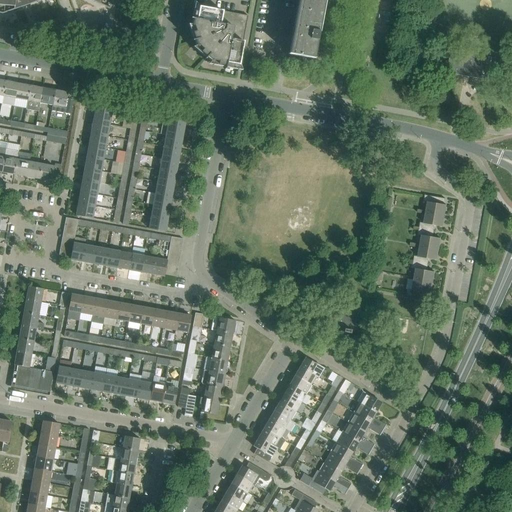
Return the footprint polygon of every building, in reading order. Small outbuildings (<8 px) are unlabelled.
[(90,0),(109,9),(114,0),(0,0),(0,13),(2,14),(41,0),(90,0)] [(288,54),(314,59),(324,0),(298,0),(289,54),(288,54)] [(246,30),(248,16),(199,7),(198,12),(194,11),(193,19),(190,18),(190,19),(193,19),(192,26),(193,26),(195,31),(192,33),(194,39),(191,40),(192,41),(195,40),(197,46),(198,46),(203,49),(200,52),(206,57),(204,59),(205,60),(206,57),(211,62),(213,60),(218,61),(217,65),(225,66),(224,69),(225,69),(226,66),(233,68),(234,64),(239,65),(243,42),(241,41),(244,29),(246,30)] [(470,53),(451,50),(447,73),(488,80),(492,57),(477,55),(477,54),(470,53)] [(5,81),(3,96),(15,98),(18,84),(5,81)] [(15,98),(28,100),(30,86),(18,84),(15,98)] [(30,86),(28,100),(26,110),(38,112),(40,103),(43,88),(30,86)] [(40,103),(52,105),(55,90),(43,88),(40,103)] [(73,100),(67,99),(68,93),(55,90),(52,105),(65,107),(64,111),(71,112),(73,100)] [(111,113),(113,101),(98,98),(95,111),(111,113)] [(95,111),(93,122),(109,125),(111,113),(95,111)] [(186,114),(170,112),(168,124),(184,126),(186,114)] [(93,122),(91,134),(107,137),(109,125),(93,122)] [(182,138),(184,126),(168,124),(166,135),(182,138)] [(48,128),(47,133),(47,135),(52,136),(60,137),(61,131),(48,128)] [(91,134),(89,145),(105,148),(107,137),(91,134)] [(182,138),(166,135),(164,147),(180,150),(182,138)] [(89,145),(87,157),(103,160),(105,148),(89,145)] [(178,161),(180,150),(164,147),(162,158),(178,161)] [(17,160),(18,153),(19,152),(6,149),(5,157),(2,172),(15,174),(17,160)] [(27,177),(29,162),(31,155),(18,153),(17,160),(15,174),(27,177)] [(87,157),(85,169),(100,172),(103,160),(87,157)] [(178,161),(162,158),(160,170),(176,173),(178,161)] [(27,177),(39,179),(42,164),(29,162),(27,177)] [(42,164),(39,179),(51,181),(52,176),(58,177),(61,165),(55,164),(54,167),(42,164)] [(85,169),(83,180),(98,183),(100,172),(85,169)] [(173,185),(176,173),(160,170),(158,182),(173,185)] [(83,180),(80,192),(96,195),(98,183),(83,180)] [(173,185),(158,182),(156,193),(171,196),(173,185)] [(80,192),(78,203),(94,206),(96,195),(80,192)] [(169,208),(171,196),(156,193),(153,205),(169,208)] [(444,205),(445,199),(425,195),(424,202),(428,202),(424,223),(420,222),(418,235),(422,236),(418,257),(414,256),(412,269),(416,269),(412,290),(408,289),(407,296),(427,299),(428,293),(431,294),(435,272),(427,271),(429,259),(437,260),(441,239),(433,237),(435,226),(443,227),(447,205),(444,205)] [(78,203),(76,216),(92,219),(92,218),(94,206),(78,203)] [(169,208),(153,205),(151,217),(167,219),(169,208)] [(165,232),(167,219),(151,217),(149,229),(165,232)] [(66,218),(64,224),(76,226),(76,225),(77,225),(78,220),(66,218)] [(75,232),(76,226),(64,224),(63,230),(75,232)] [(63,230),(62,236),(74,238),(75,232),(63,230)] [(73,244),(74,238),(62,236),(61,242),(73,245),(73,244)] [(171,243),(182,245),(183,239),(171,237),(170,242),(171,242),(171,243)] [(61,242),(60,249),(72,251),(73,245),(61,242)] [(181,251),(182,245),(171,243),(170,249),(181,251)] [(70,259),(82,261),(85,246),(73,244),(73,245),(72,251),(71,257),(70,259)] [(96,248),(85,246),(82,261),(94,263),(96,248)] [(94,263),(105,266),(108,250),(96,248),(94,263)] [(71,257),(72,251),(60,249),(59,255),(71,257)] [(180,258),(181,251),(170,249),(169,256),(180,258)] [(120,252),(108,250),(105,266),(117,268),(120,252)] [(117,268),(129,270),(132,254),(120,252),(117,268)] [(143,257),(132,254),(129,270),(140,272),(143,257)] [(179,264),(180,258),(169,256),(168,261),(167,261),(167,262),(179,264)] [(140,272),(152,274),(155,259),(143,257),(140,272)] [(166,268),(167,262),(167,261),(155,259),(152,274),(164,276),(164,275),(166,268)] [(177,270),(179,264),(167,262),(166,268),(177,270)] [(166,268),(164,275),(176,277),(177,270),(166,268)] [(43,289),(28,286),(28,291),(26,299),(40,302),(43,289)] [(65,306),(67,293),(61,292),(59,305),(65,306)] [(74,312),(80,313),(83,296),(71,294),(68,311),(66,323),(72,324),(74,312)] [(95,298),(83,296),(80,313),(92,315),(95,298)] [(95,298),(92,315),(91,320),(103,322),(104,317),(107,301),(95,298)] [(40,302),(26,299),(24,312),(38,315),(40,302)] [(119,303),(107,301),(104,317),(116,320),(119,303)] [(131,305),(119,303),(116,320),(128,322),(131,305)] [(365,333),(369,311),(331,304),(327,326),(344,329),(343,332),(350,334),(351,331),(365,333)] [(143,307),(131,305),(128,322),(140,324),(143,307)] [(155,309),(143,307),(140,324),(152,326),(155,309)] [(166,312),(155,309),(152,326),(163,328),(166,312)] [(38,315),(24,312),(21,325),(36,328),(42,329),(43,324),(37,322),(38,315)] [(178,314),(166,312),(163,328),(175,330),(178,314)] [(195,313),(193,326),(201,328),(204,315),(195,313)] [(190,316),(178,314),(175,330),(187,333),(190,316)] [(211,329),(216,330),(235,334),(236,327),(234,326),(235,320),(213,316),(211,329)] [(36,328),(21,325),(19,338),(33,341),(36,328)] [(190,339),(197,341),(199,341),(201,328),(193,326),(190,339)] [(76,338),(77,332),(65,330),(64,336),(76,338)] [(216,330),(214,344),(230,347),(232,334),(235,335),(235,334),(216,330)] [(77,332),(76,338),(87,340),(89,334),(77,332)] [(89,334),(87,340),(99,342),(100,336),(89,334)] [(100,336),(99,342),(111,345),(112,339),(100,336)] [(33,341),(19,338),(17,351),(31,354),(32,348),(36,349),(37,342),(33,341)] [(112,339),(111,345),(123,347),(124,341),(112,339)] [(195,354),(197,341),(190,339),(188,353),(195,354)] [(62,346),(74,348),(75,342),(63,340),(62,346)] [(124,341),(123,347),(135,349),(136,343),(124,341)] [(87,344),(75,342),(74,348),(86,350),(87,344)] [(136,343),(135,349),(147,351),(148,345),(136,343)] [(86,350),(98,352),(99,346),(87,344),(86,350)] [(214,344),(211,357),(227,360),(230,347),(214,344)] [(148,345),(147,351),(159,353),(160,347),(148,345)] [(110,354),(111,348),(99,346),(98,352),(110,354)] [(160,347),(159,353),(171,355),(172,350),(160,347)] [(110,354),(121,357),(123,351),(111,348),(110,354)] [(184,352),(172,350),(171,355),(183,358),(184,352)] [(17,351),(15,358),(14,365),(18,366),(28,367),(30,368),(33,368),(35,355),(31,354),(17,351)] [(133,359),(134,353),(123,351),(121,357),(133,359)] [(133,359),(145,361),(146,355),(134,353),(133,359)] [(205,370),(209,371),(225,374),(226,368),(227,368),(229,367),(229,364),(228,362),(227,362),(227,360),(211,357),(208,356),(205,370)] [(156,363),(169,365),(170,359),(158,357),(156,363)] [(299,366),(318,377),(323,368),(305,358),(302,364),(301,363),(299,366)] [(182,362),(170,359),(169,365),(181,367),(182,362)] [(30,368),(28,367),(18,366),(16,375),(15,376),(16,376),(14,385),(27,388),(30,368)] [(298,370),(295,375),(311,385),(316,377),(318,378),(318,377),(299,366),(297,369),(298,370)] [(55,383),(67,385),(70,369),(58,367),(55,383)] [(27,388),(38,390),(42,370),(33,368),(30,368),(27,388)] [(70,369),(67,385),(79,387),(82,372),(70,369)] [(42,370),(38,390),(49,392),(53,372),(48,371),(42,370)] [(203,383),(206,384),(222,387),(225,374),(209,371),(205,370),(203,383)] [(79,387),(91,389),(94,374),(82,372),(79,387)] [(94,374),(91,389),(103,391),(106,376),(94,374)] [(289,384),(306,394),(311,385),(295,375),(291,381),(290,381),(289,384)] [(336,388),(342,378),(337,375),(331,385),(336,388)] [(103,391),(115,394),(117,378),(106,376),(103,391)] [(167,379),(154,376),(152,385),(150,400),(163,402),(165,387),(165,385),(166,382),(167,379)] [(117,378),(115,394),(127,396),(129,380),(117,378)] [(127,396),(138,398),(141,382),(129,380),(127,396)] [(345,380),(339,390),(339,391),(344,394),(347,388),(350,383),(345,380)] [(141,382),(138,398),(150,400),(152,385),(141,382)] [(222,387),(206,384),(204,398),(219,401),(222,387)] [(288,387),(284,393),(301,403),(306,394),(289,384),(287,387),(288,387)] [(327,394),(330,396),(331,397),(336,388),(331,385),(330,386),(332,386),(327,394)] [(165,387),(163,402),(174,404),(177,389),(165,387)] [(344,394),(339,391),(333,401),(337,403),(342,394),(343,394),(344,394)] [(363,392),(357,402),(375,412),(381,403),(363,392)] [(180,393),(178,407),(185,409),(188,395),(180,393)] [(278,401),(295,411),(301,403),(284,393),(281,399),(280,398),(278,401)] [(202,405),(201,412),(204,412),(217,415),(219,401),(204,398),(200,397),(199,404),(202,405)] [(278,401),(277,404),(275,403),(272,407),(273,410),(274,410),(274,411),(290,420),(295,411),(278,401)] [(337,403),(333,401),(327,410),(331,413),(337,403)] [(359,403),(353,413),(383,430),(386,425),(375,419),(374,420),(372,419),(375,412),(357,402),(359,403)] [(316,411),(321,414),(326,406),(325,405),(320,403),(316,411)] [(331,413),(327,410),(321,420),(326,423),(332,414),(331,414),(331,413)] [(268,419),(285,429),(289,431),(294,423),(290,420),(274,411),(270,416),(268,419)] [(316,411),(310,420),(316,423),(321,414),(316,411)] [(353,413),(348,423),(364,432),(367,426),(370,427),(369,429),(380,436),(383,430),(353,413)] [(0,441),(3,442),(3,440),(7,440),(6,445),(7,445),(11,422),(0,419),(0,441)] [(267,422),(264,428),(280,438),(285,429),(268,419),(266,422),(267,422)] [(310,420),(305,429),(310,432),(316,423),(310,420)] [(326,423),(321,420),(315,430),(320,433),(326,423)] [(60,437),(61,431),(58,431),(59,424),(43,421),(40,433),(60,437)] [(348,423),(342,432),(371,450),(374,445),(364,438),(362,440),(360,438),(364,432),(348,423)] [(259,434),(258,436),(277,448),(280,449),(285,441),(280,438),(264,428),(260,434),(259,434)] [(300,438),(305,441),(310,432),(305,429),(300,438)] [(93,430),(91,443),(96,444),(97,444),(100,432),(93,430)] [(320,433),(315,430),(310,440),(314,442),(319,434),(320,434),(320,433)] [(342,432),(336,442),(352,452),(356,446),(358,447),(358,449),(368,455),(371,450),(342,432)] [(38,445),(55,448),(59,449),(61,437),(60,437),(40,433),(38,445)] [(125,436),(122,449),(137,451),(139,439),(125,436)] [(257,448),(253,454),(268,462),(277,448),(258,436),(257,438),(258,438),(253,446),(257,448)] [(295,447),(300,449),(305,441),(300,438),(295,447)] [(336,442),(330,452),(360,469),(363,464),(352,458),(351,459),(349,458),(352,452),(336,442)] [(38,445),(36,457),(53,460),(55,448),(38,445)] [(290,455),(295,458),(300,449),(295,447),(290,455)] [(120,460),(135,463),(137,451),(122,449),(120,460)] [(330,452),(325,462),(341,471),(344,465),(347,467),(346,468),(357,475),(360,469),(330,452)] [(91,467),(95,468),(97,460),(93,460),(94,456),(89,455),(87,467),(91,467)] [(289,467),(290,467),(292,464),(295,458),(290,455),(287,461),(284,466),(285,466),(286,467),(287,467),(288,467),(289,467)] [(36,457),(34,469),(51,472),(53,460),(36,457)] [(114,459),(112,471),(133,475),(135,463),(120,460),(114,459)] [(271,476),(248,462),(245,468),(242,465),(238,471),(237,471),(236,474),(253,484),(255,485),(259,478),(264,481),(268,481),(271,476)] [(317,470),(348,489),(351,484),(341,478),(339,479),(337,478),(341,471),(325,462),(319,472),(317,470)] [(34,469),(32,481),(49,484),(51,472),(34,469)] [(310,487),(322,494),(325,489),(329,491),(333,485),(335,486),(334,488),(345,494),(348,489),(317,470),(314,474),(312,479),(303,474),(299,481),(308,486),(310,487)] [(112,471),(110,483),(116,484),(131,487),(133,475),(112,471)] [(253,484),(236,474),(234,477),(235,478),(231,483),(247,493),(253,484)] [(82,490),(91,492),(93,480),(85,478),(82,490)] [(32,481),(30,493),(46,496),(49,484),(32,481)] [(247,493),(231,483),(228,489),(227,489),(225,492),(242,502),(247,493)] [(116,484),(114,496),(129,498),(131,487),(116,484)] [(78,489),(73,488),(70,488),(68,495),(71,496),(70,500),(76,501),(78,489)] [(89,503),(91,492),(82,490),(80,502),(89,503)] [(317,503),(294,490),(291,495),(299,500),(297,503),(294,510),(296,511),(297,511),(316,511),(318,510),(314,508),(317,503)] [(242,502),(225,492),(223,495),(224,495),(221,501),(237,510),(242,502)] [(30,493),(28,505),(44,508),(50,509),(52,497),(46,496),(30,493)] [(108,495),(106,506),(127,510),(129,498),(114,496),(108,495)] [(70,500),(68,511),(74,511),(76,501),(70,500)] [(236,511),(237,510),(221,501),(217,507),(217,506),(215,509),(219,511),(236,511)] [(78,511),(87,511),(89,503),(80,502),(78,511)]
